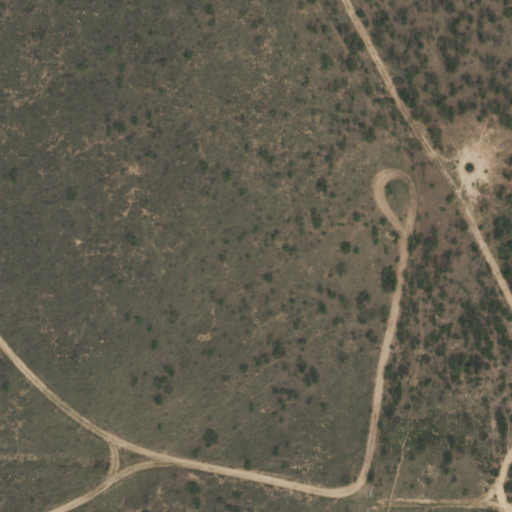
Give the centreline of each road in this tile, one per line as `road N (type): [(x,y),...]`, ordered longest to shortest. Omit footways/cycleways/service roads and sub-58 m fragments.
road 1 (residential): [(511,507),(424,145),(340,0)]
road 2 (residential): [(422,511),(183,452),(162,426),(16,358),(0,339)]
road 3 (residential): [(0,475),(173,468),(183,452)]
